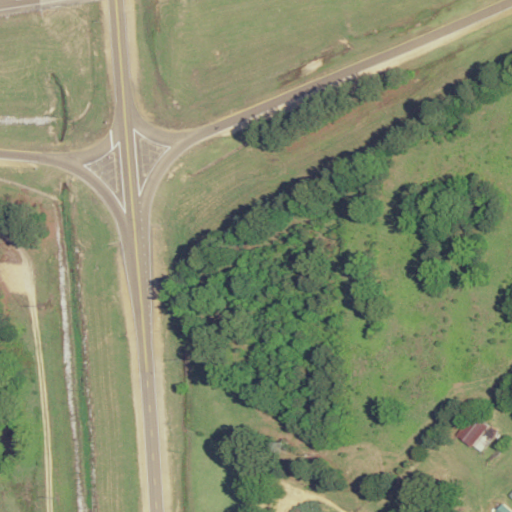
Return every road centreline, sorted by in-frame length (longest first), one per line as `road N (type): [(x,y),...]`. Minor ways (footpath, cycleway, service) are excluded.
road 1 (secondary): [(157,511),(116,0)]
road 2 (trunk): [(134,237),(160,167),(187,139),(511,0)]
road 3 (residential): [(49,511),(35,316),(21,246),(0,229)]
road 4 (trunk): [(0,152),(68,160),(112,200),(134,237)]
